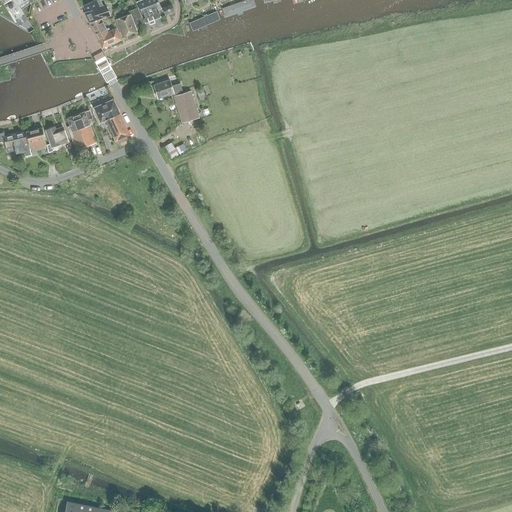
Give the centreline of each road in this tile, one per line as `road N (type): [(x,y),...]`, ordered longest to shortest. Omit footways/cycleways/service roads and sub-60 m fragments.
road 1 (unclassified): [(329,430),(313,386),(223,269),(146,141)]
road 2 (track): [(325,405),(369,382),(511,347)]
road 3 (unclassified): [(146,141),(43,182),(0,170)]
road 4 (track): [(300,129),(165,172)]
road 5 (unclassified): [(146,141),(86,34)]
